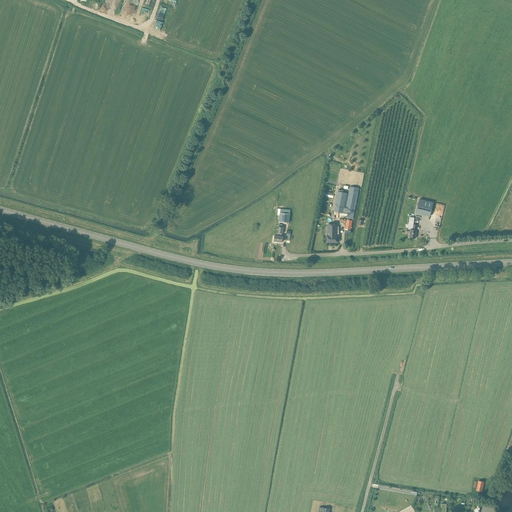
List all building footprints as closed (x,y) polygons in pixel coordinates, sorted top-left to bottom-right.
[(338,191),(333,212),(340,213),(342,213),(346,193),(338,191)] [(340,213),(339,215),(348,217),(347,220),(346,220),(345,230),(351,231),(353,221),(352,221),(358,193),(349,191),(348,193),(346,193),(342,213),(340,213)] [(433,203),(420,199),(416,213),(430,217),(433,203)] [(290,214),(290,210),(278,209),(277,216),(278,216),(278,219),(279,219),(279,222),(289,223),(290,214)] [(274,241),(282,242),(282,237),(282,236),(282,234),(283,234),(283,227),(282,227),(282,224),(279,224),(278,233),(277,233),(276,236),(275,236),(274,241)] [(406,229),(406,233),(410,233),(409,238),(415,238),(416,230),(417,225),(413,225),(413,230),(406,229)] [(325,242),(336,242),(336,235),(336,236),(336,227),(325,227),(325,235),(325,242)] [(472,511),(478,511),(480,508),(479,508),(480,501),(475,500),(472,511)]
